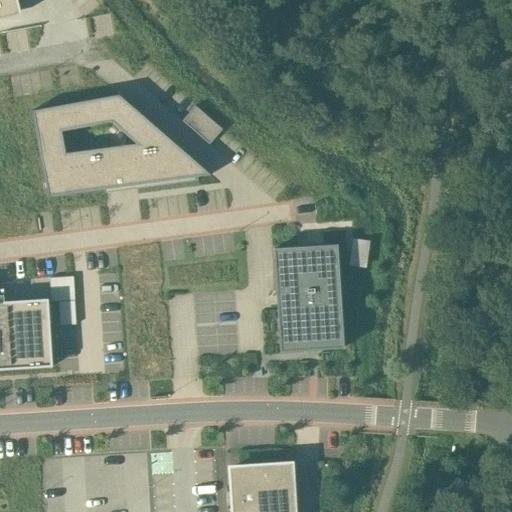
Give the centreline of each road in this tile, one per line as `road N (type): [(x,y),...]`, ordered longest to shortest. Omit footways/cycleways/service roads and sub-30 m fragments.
road 1 (residential): [(0,425),(285,409),(511,428)]
road 2 (residential): [(0,250),(288,212)]
road 3 (residential): [(0,66),(134,41)]
